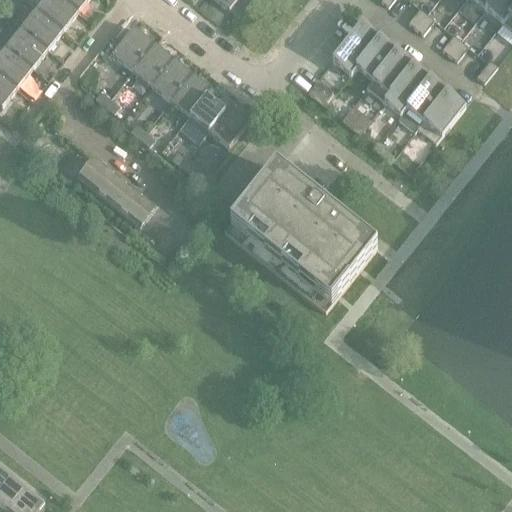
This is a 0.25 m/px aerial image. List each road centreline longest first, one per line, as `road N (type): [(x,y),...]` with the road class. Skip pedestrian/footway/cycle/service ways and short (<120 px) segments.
road 1 (residential): [(151,0),(267,92),(340,0)]
road 2 (residential): [(353,0),(471,95)]
road 3 (residential): [(52,98),(132,0)]
